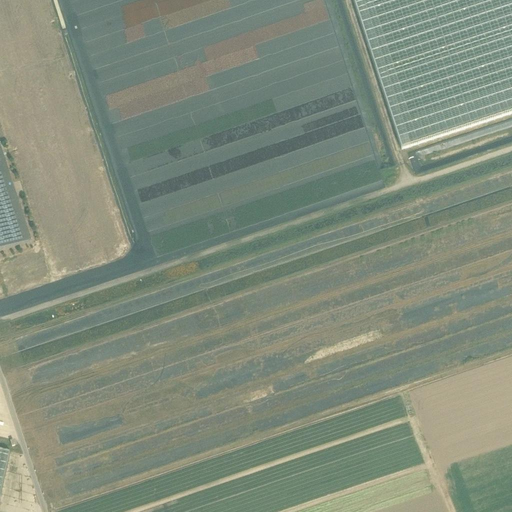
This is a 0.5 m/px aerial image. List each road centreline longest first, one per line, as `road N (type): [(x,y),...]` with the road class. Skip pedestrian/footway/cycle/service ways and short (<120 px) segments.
road 1 (track): [(511,149),(0,322)]
road 2 (track): [(64,0),(148,254),(0,305)]
road 3 (track): [(346,0),(406,185)]
road 4 (track): [(44,511),(0,375)]
